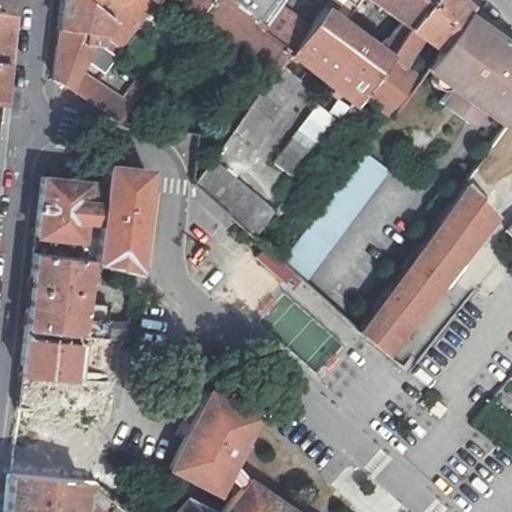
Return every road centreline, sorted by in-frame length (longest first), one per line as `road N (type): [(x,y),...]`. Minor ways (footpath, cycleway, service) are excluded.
road 1 (residential): [(25,122),(143,147),(173,177),(163,269),(427,511)]
road 2 (unclassified): [(0,365),(25,122)]
road 3 (unclassified): [(25,122),(38,0)]
